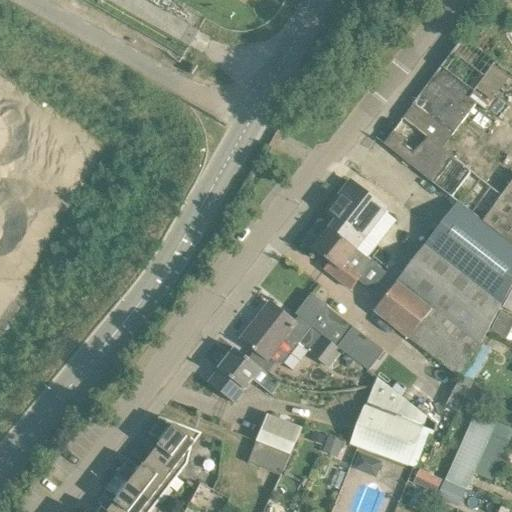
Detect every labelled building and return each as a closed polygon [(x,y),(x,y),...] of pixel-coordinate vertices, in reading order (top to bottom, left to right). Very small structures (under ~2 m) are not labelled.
[(473,100),(433,73),(403,117),(442,145),(451,133),(442,126),(453,110),(462,116),(473,100)] [(350,185),(326,215),(336,222),(330,230),(355,250),(384,212),(350,185)] [(511,246),(459,204),(427,246),(503,304),(511,287),(511,246)] [(372,263),(355,250),(330,230),(329,230),(313,251),(329,264),(324,270),(351,291),(372,263)] [(427,246),(398,284),(479,348),(495,318),(503,304),(427,246)] [(479,348),(398,284),(375,312),(458,377),(479,348)] [(298,318),(342,352),(369,372),(384,353),(327,309),(328,308),(311,295),(295,315),(298,318)] [(342,352),(298,318),(294,323),(270,304),(241,341),(267,361),(267,360),(275,365),(283,365),(299,345),(329,369),(342,352)] [(208,384),(228,400),(234,405),(253,381),(271,396),(280,386),(235,350),(219,370),(208,384)] [(453,393),(465,399),(473,383),(461,377),(453,393)] [(433,436),(434,433),(437,426),(376,379),(351,445),(415,469),(429,435),(433,436)] [(446,482),(466,491),(475,473),(496,425),(475,415),(446,482)] [(256,443),(267,447),(278,451),(290,456),(301,431),(267,416),(256,443)] [(161,443),(151,457),(178,477),(187,465),(192,447),(202,435),(161,419),(160,419),(159,419),(158,420),(159,421),(149,434),(161,443)] [(267,447),(256,443),(248,465),(258,469),(267,447)] [(258,469),(269,473),(278,451),(267,447),(258,469)] [(278,451),(269,473),(280,477),(290,456),(278,451)] [(117,475),(116,474),(116,475),(156,505),(178,477),(151,457),(140,470),(128,461),(117,475)] [(113,506),(120,511),(150,511),(156,505),(116,475),(117,476),(106,490),(118,499),(113,506)]
